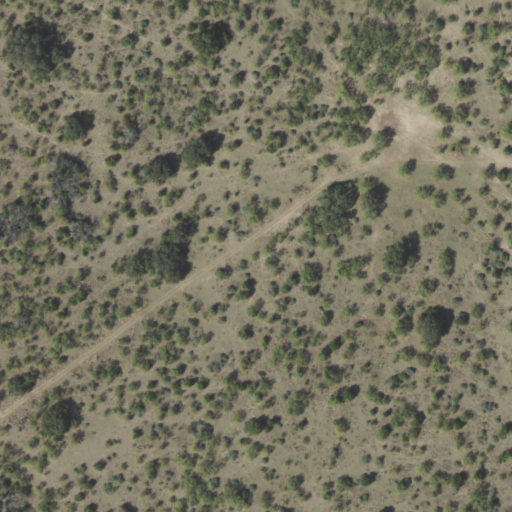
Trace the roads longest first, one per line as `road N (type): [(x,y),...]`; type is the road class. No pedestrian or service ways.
road 1 (residential): [(511,219),(474,206),(371,201),(242,256),(179,295)]
road 2 (residential): [(179,295),(0,407)]
